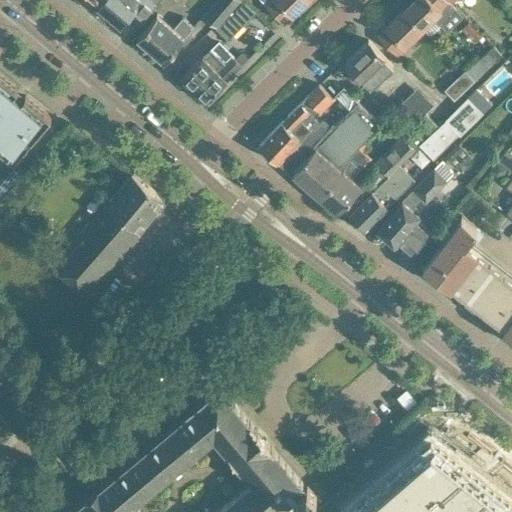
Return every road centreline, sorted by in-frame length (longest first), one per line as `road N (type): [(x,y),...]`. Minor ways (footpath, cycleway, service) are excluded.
road 1 (unclassified): [(480,383),(195,158)]
road 2 (unclassified): [(195,158),(6,0)]
road 3 (residential): [(354,0),(195,158)]
road 4 (residential): [(0,462),(170,329)]
